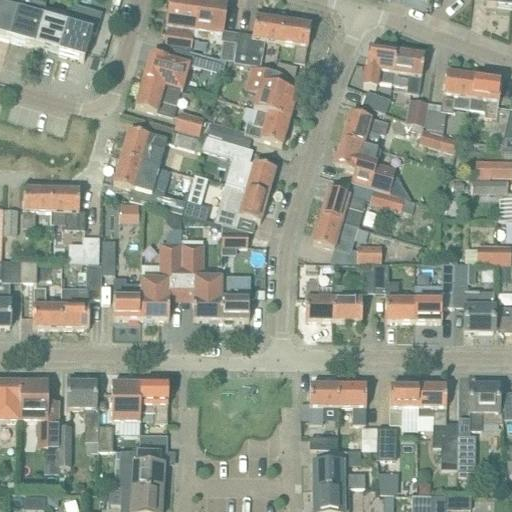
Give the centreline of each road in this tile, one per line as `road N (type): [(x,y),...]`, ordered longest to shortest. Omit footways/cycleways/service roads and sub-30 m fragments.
road 1 (residential): [(362,11),(327,98),(283,254),(281,359)]
road 2 (residential): [(0,353),(281,359)]
road 3 (residential): [(281,359),(511,358)]
road 4 (residential): [(511,64),(362,11)]
road 5 (residential): [(108,118),(140,0)]
